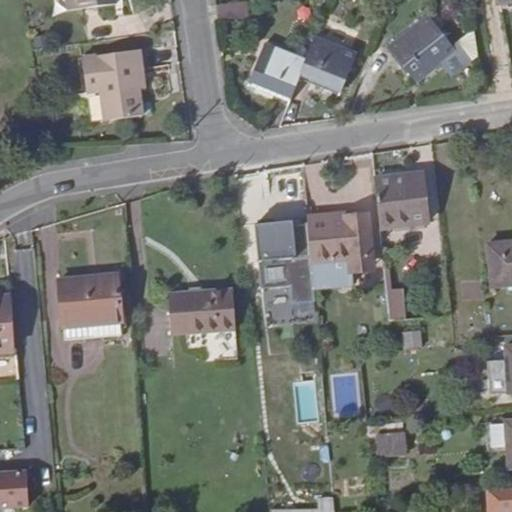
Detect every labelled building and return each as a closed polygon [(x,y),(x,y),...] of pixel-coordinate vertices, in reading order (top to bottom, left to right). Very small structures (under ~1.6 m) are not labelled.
[(65,0),(67,8),(113,1),(113,0),(65,0)] [(427,18),(389,47),(416,82),(440,63),(437,58),(451,48),(427,18)] [(305,61),(299,75),(341,91),(356,54),(314,38),(305,61)] [(250,82),(290,98),(299,75),(305,61),(265,44),(250,82)] [(141,119),(138,91),(136,71),(141,71),(139,53),(80,60),(84,93),(99,92),(102,123),(141,119)] [(372,173),(379,248),(417,246),(416,232),(426,232),(421,170),(372,173)] [(363,210),(305,215),(308,246),(347,243),(347,252),(367,250),(363,210)] [(313,295),(308,248),(294,249),(290,215),(255,218),(258,253),(288,251),(292,297),(313,295)] [(511,236),(484,238),(488,279),(511,277),(511,236)] [(54,289),(58,332),(115,326),(111,279),(90,280),(90,286),(54,289)] [(405,288),(389,288),(390,319),(406,319),(405,288)] [(235,289),(209,291),(213,333),(239,330),(235,289)] [(213,333),(209,291),(173,294),(176,336),(213,333)] [(12,305),(0,306),(0,357),(17,357),(12,305)] [(380,308),(369,308),(371,325),(381,324),(380,308)] [(116,339),(115,326),(58,332),(59,343),(116,339)] [(217,357),(237,354),(234,338),(214,342),(217,357)] [(420,338),(402,339),(404,356),(421,355),(420,338)] [(511,341),(498,343),(502,388),(511,387),(511,341)] [(511,417),(474,421),(475,429),(480,429),(482,448),(502,447),(504,466),(511,464),(511,417)] [(406,451),(405,433),(381,436),(382,452),(406,451)] [(0,509),(31,509),(30,470),(0,470),(0,509)] [(272,508),(271,511),(333,511),(334,497),(318,496),(317,509),(272,508)]
